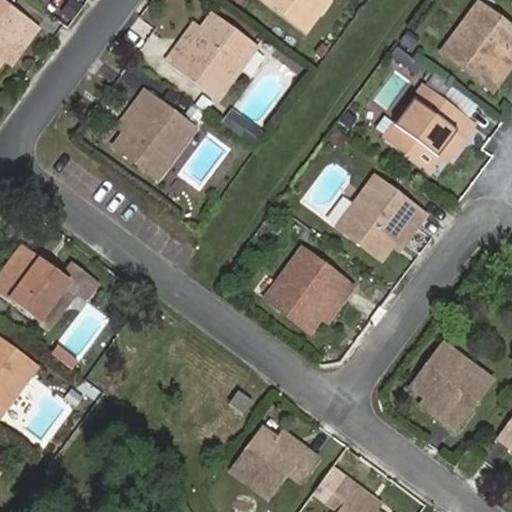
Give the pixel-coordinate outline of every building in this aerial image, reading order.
[(264,0),(306,31),(329,0),(264,0)] [(0,65),(5,59),(20,38),(27,44),(37,30),(0,2),(0,65)] [(496,73),(511,52),(511,51),(511,28),(478,4),(442,53),(493,91),(503,78),(496,73)] [(255,49),(205,11),(168,60),(219,99),(255,49)] [(403,66),(409,58),(396,49),(391,56),(403,66)] [(462,155),(469,145),(480,131),(422,88),(386,137),(434,175),(455,149),(462,155)] [(445,101),(467,115),(474,105),(452,90),(445,101)] [(145,93),(118,127),(126,133),(115,147),(159,179),(194,130),(145,93)] [(265,135),(252,126),(243,138),(256,147),(265,135)] [(335,128),(327,139),(338,147),(346,136),(335,128)] [(408,226),(414,230),(424,216),(375,179),(338,227),(382,260),(408,226)] [(0,277),(0,292),(43,323),(61,298),(68,304),(77,291),(87,298),(96,285),(72,266),(62,279),(21,248),(0,277)] [(308,332),(320,317),(335,297),(342,302),(353,289),(302,250),(266,300),(308,332)] [(0,417),(36,369),(0,341),(0,417)] [(446,413),(441,420),(453,429),(469,406),(457,399),(478,370),(441,343),(410,385),(426,397),(446,413)] [(253,403),(239,392),(230,405),(244,416),(253,403)] [(420,405),(441,420),(446,413),(426,397),(420,405)] [(511,445),(511,418),(497,438),(511,447),(511,445)] [(311,458),(298,448),(292,457),(271,442),(257,431),(225,472),(260,500),(282,471),(295,481),(311,458)] [(292,457),(298,448),(277,434),(271,442),(292,457)] [(370,511),(349,496),(354,488),(342,479),(326,501),(337,511),(336,511),(370,511)] [(371,511),(377,505),(354,488),(349,496),(370,511),(371,511)]
